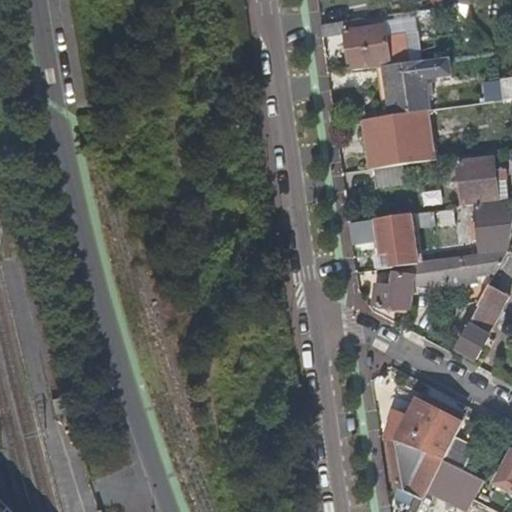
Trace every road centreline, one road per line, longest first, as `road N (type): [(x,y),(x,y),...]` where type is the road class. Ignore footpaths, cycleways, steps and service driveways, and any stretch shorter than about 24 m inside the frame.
road 1 (tertiary): [(39,0),(78,199),(169,511)]
road 2 (tertiary): [(313,319),(264,0)]
road 3 (residential): [(511,409),(313,319)]
road 4 (tertiary): [(331,511),(313,319)]
